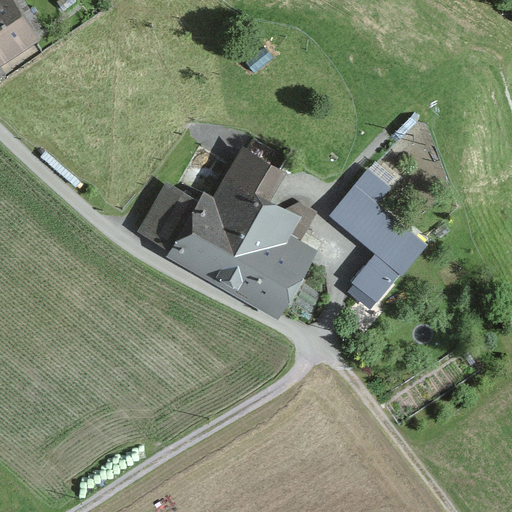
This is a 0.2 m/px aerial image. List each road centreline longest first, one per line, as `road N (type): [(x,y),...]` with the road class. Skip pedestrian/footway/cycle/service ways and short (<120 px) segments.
road 1 (track): [(455,511),(318,346),(289,381),(86,511)]
road 2 (track): [(0,132),(135,249),(318,346)]
